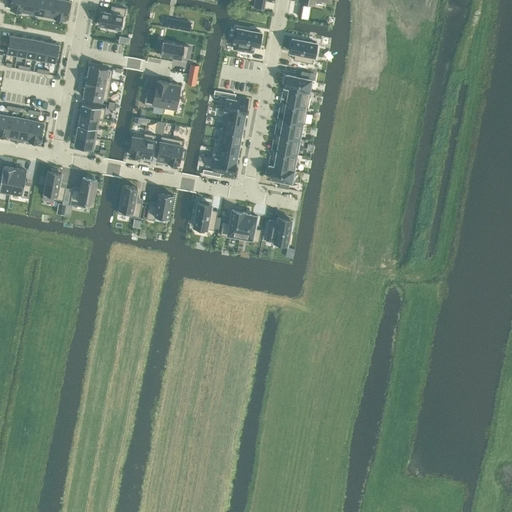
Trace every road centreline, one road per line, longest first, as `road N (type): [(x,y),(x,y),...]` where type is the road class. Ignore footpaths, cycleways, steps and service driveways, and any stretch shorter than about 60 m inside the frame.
road 1 (residential): [(246,192),(284,0)]
road 2 (residential): [(246,192),(54,156)]
road 3 (unknown): [(216,53),(194,182)]
